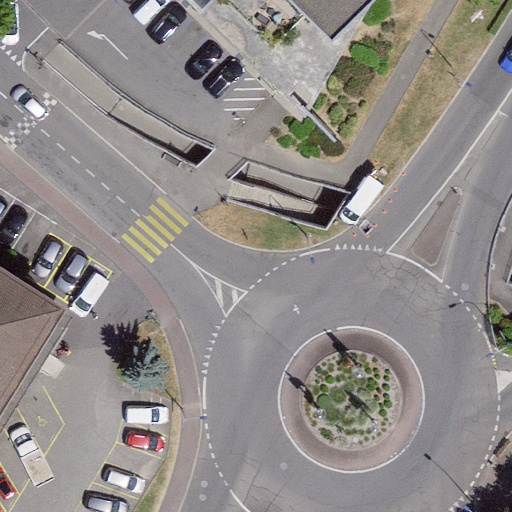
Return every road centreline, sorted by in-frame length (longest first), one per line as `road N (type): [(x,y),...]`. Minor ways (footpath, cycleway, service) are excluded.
road 1 (residential): [(275,321),(153,231),(0,92)]
road 2 (primary): [(412,309),(511,132)]
road 3 (primary): [(275,321),(244,379),(243,412),(252,443),(296,492)]
road 4 (primary): [(412,309),(356,290),(299,303),(275,321)]
road 5 (primary): [(412,488),(451,441),(458,381)]
road 6 (primary): [(296,492),(355,506),(412,488)]
